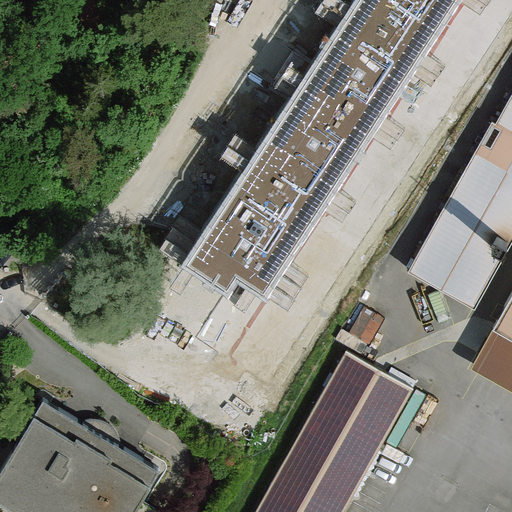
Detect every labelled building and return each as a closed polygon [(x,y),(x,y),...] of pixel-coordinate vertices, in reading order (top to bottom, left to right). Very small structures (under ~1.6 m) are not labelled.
[(359,0),(185,268),(228,296),(237,281),(264,298),(458,0),(359,0)] [(511,238),(511,93),(496,121),(493,119),(408,268),(474,306),(511,238)] [(511,286),(491,323),(511,334),(511,286)] [(365,308),(354,327),(374,338),(385,319),(365,308)] [(344,511),(415,388),(346,350),(255,511),(344,511)] [(44,403),(0,476),(0,497),(25,511),(129,511),(156,469),(44,403)]
